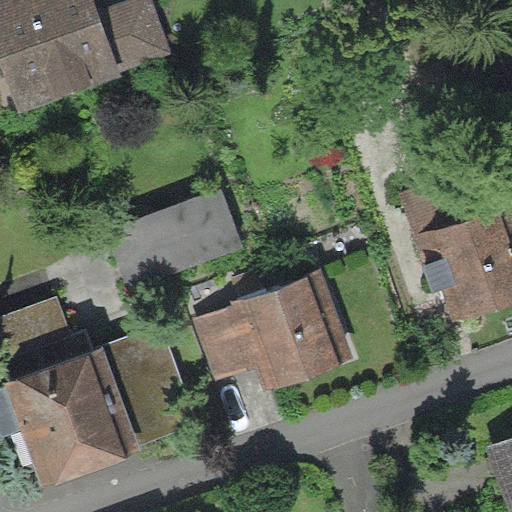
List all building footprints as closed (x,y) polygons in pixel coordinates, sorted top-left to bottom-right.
[(0,0),(0,99),(6,115),(18,110),(22,120),(128,81),(125,72),(171,55),(150,0),(149,0),(96,20),(88,0),(0,0)] [(242,250),(222,193),(119,229),(139,286),(242,250)] [(435,237),(445,263),(426,270),(436,295),(446,292),(459,324),(511,304),(511,208),(435,237)] [(356,360),(323,274),(197,321),(218,377),(254,364),(265,394),(356,360)] [(58,300),(0,320),(0,351),(68,328),(58,300)] [(89,331),(35,351),(46,379),(0,396),(0,432),(3,439),(22,432),(32,458),(46,494),(142,458),(138,446),(198,423),(162,328),(98,352),(89,331)] [(511,511),(511,445),(487,455),(508,511),(511,511)]
